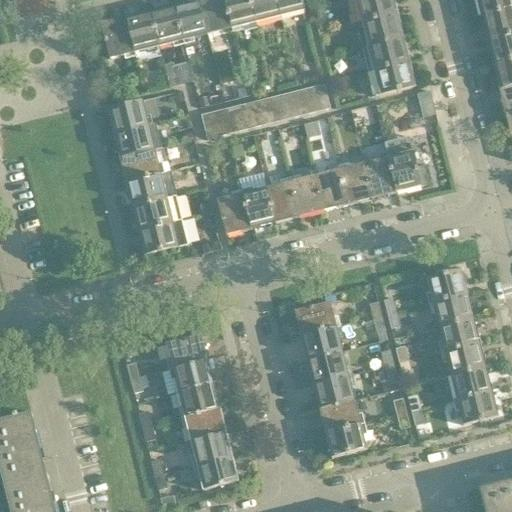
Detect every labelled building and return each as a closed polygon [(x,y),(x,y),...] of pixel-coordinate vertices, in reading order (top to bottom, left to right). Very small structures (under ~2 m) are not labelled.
[(224,0),(202,0),(199,1),(208,37),(232,30),(224,0)] [(250,0),(224,0),(232,30),(256,24),(250,0)] [(276,0),(250,0),(256,24),(281,18),(276,0)] [(302,0),(276,0),(281,18),(305,12),(302,0)] [(393,0),(356,0),(362,24),(398,16),(393,0)] [(511,0),(476,0),(481,18),(511,9),(511,0)] [(199,1),(175,7),(184,43),(208,37),(199,1)] [(175,7),(150,13),(159,49),(184,43),(175,7)] [(511,9),(481,18),(487,43),(511,36),(511,9)] [(150,13),(125,19),(134,55),(159,49),(150,13)] [(398,16),(362,24),(368,49),(404,40),(398,16)] [(110,61),(134,55),(125,19),(101,25),(110,61)] [(511,36),(487,43),(493,67),(511,61),(511,36)] [(404,40),(368,49),(374,73),(410,64),(404,40)] [(511,61),(493,67),(499,90),(511,86),(511,61)] [(410,64),(374,73),(380,98),(416,89),(410,64)] [(166,71),(170,85),(186,81),(182,67),(166,71)] [(167,79),(158,81),(160,90),(169,87),(167,79)] [(511,86),(499,90),(505,115),(511,113),(511,86)] [(324,87),(315,89),(318,101),(327,99),(324,87)] [(245,89),(237,91),(239,100),(247,97),(245,89)] [(315,89),(306,91),(309,103),(318,101),(315,89)] [(306,91),(298,93),(300,105),(309,103),(306,91)] [(298,93),(289,96),(292,107),(300,105),(298,93)] [(289,96),(280,98),(283,109),(292,107),(289,96)] [(280,98),(272,100),(275,111),(283,109),(280,98)] [(327,99),(318,101),(321,113),(330,111),(327,99)] [(272,100),(263,102),(266,114),(275,111),(272,100)] [(318,101),(309,103),(312,115),(321,113),(318,101)] [(107,111),(107,112),(114,136),(149,127),(143,102),(107,111)] [(263,102),(255,104),(258,116),(266,114),(263,102)] [(309,103),(300,105),(303,117),(312,115),(309,103)] [(255,104),(246,106),(249,118),(258,116),(255,104)] [(300,105),(292,107),(295,119),(303,117),(300,105)] [(246,106),(237,108),(240,120),(249,118),(246,106)] [(292,107),(283,109),(286,122),(295,119),(292,107)] [(237,108),(229,110),(232,122),(240,120),(237,108)] [(283,109),(275,111),(278,124),(286,122),(283,109)] [(229,110),(220,113),(223,124),(232,122),(229,110)] [(275,111),(266,114),(269,126),(278,124),(275,111)] [(220,113),(212,115),(215,126),(223,124),(220,113)] [(266,114),(258,116),(261,128),(269,126),(266,114)] [(202,117),(205,129),(215,126),(212,115),(202,117)] [(258,116),(249,118),(252,130),(261,128),(258,116)] [(249,118),(240,120),(243,132),(252,130),(249,118)] [(240,120),(232,122),(235,134),(243,132),(240,120)] [(232,122),(223,124),(226,136),(235,134),(232,122)] [(223,124),(215,126),(218,138),(226,136),(223,124)] [(215,126),(205,129),(208,141),(218,138),(215,126)] [(149,127),(114,136),(120,160),(155,151),(149,127)] [(386,152),(388,159),(397,195),(430,187),(425,167),(417,169),(411,146),(386,152)] [(155,151),(120,160),(126,185),(162,176),(155,151)] [(388,159),(364,165),(372,201),(397,195),(388,159)] [(364,165),(340,171),(348,207),(372,201),(364,165)] [(340,171),(315,177),(324,213),(348,207),(340,171)] [(168,200),(162,176),(126,185),(132,209),(168,200)] [(315,177),(291,183),(300,219),(324,213),(315,177)] [(291,183),(267,189),(275,225),(300,219),(291,183)] [(267,189),(242,195),(251,231),(275,225),(267,189)] [(242,195),(217,202),(226,237),(251,231),(242,195)] [(182,222),(176,198),(168,200),(132,209),(138,233),(182,222)] [(188,247),(182,222),(138,233),(144,258),(188,247)] [(426,280),(433,305),(468,296),(462,271),(426,280)] [(468,296),(433,305),(439,329),(474,320),(468,296)] [(393,300),(384,302),(387,316),(396,314),(393,300)] [(295,313),(301,338),(337,329),(331,304),(295,313)] [(378,304),(370,306),(373,320),(382,318),(378,304)] [(396,314),(387,316),(391,331),(400,329),(396,314)] [(382,318),(373,320),(377,334),(385,332),(382,318)] [(474,320),(439,329),(445,354),(480,345),(474,320)] [(337,329),(301,338),(307,362),(343,353),(337,329)] [(166,345),(172,370),(208,361),(202,336),(166,345)] [(480,345),(445,354),(451,377),(486,369),(480,345)] [(405,349),(396,351),(399,365),(408,363),(405,349)] [(355,402),(349,378),(343,353),(307,362),(319,411),(355,402)] [(382,355),(385,369),(394,366),(391,353),(382,355)] [(214,385),(208,361),(172,370),(179,394),(214,385)] [(408,363),(399,365),(403,379),(411,376),(408,363)] [(135,364),(127,367),(130,380),(139,378),(135,364)] [(397,380),(394,366),(385,369),(388,382),(397,380)] [(486,369),(451,377),(457,402),(492,393),(486,369)] [(139,378),(130,380),(134,394),(142,392),(139,378)] [(214,385),(179,394),(185,419),(220,410),(214,385)] [(492,393),(457,402),(463,427),(499,418),(492,393)] [(417,397),(408,399),(412,413),(420,411),(417,397)] [(394,403),(397,416),(406,414),(402,400),(394,403)] [(355,402),(319,411),(325,435),(361,426),(355,402)] [(220,410),(185,419),(191,443),(226,434),(220,410)] [(420,411),(412,413),(415,427),(424,425),(420,411)] [(148,413),(139,415),(143,429),(151,427),(148,413)] [(406,414),(397,416),(401,431),(409,429),(406,414)] [(29,417),(20,419),(19,419),(18,416),(14,418),(14,420),(0,423),(0,469),(5,489),(21,485),(48,478),(32,416),(29,417)] [(361,426),(325,435),(332,460),(367,451),(361,426)] [(151,427),(143,429),(146,443),(155,441),(151,427)] [(226,434),(191,443),(197,467),(232,458),(226,434)] [(232,458),(197,467),(203,492),(239,483),(232,458)] [(151,463),(155,478),(164,475),(160,461),(151,463)] [(164,475),(155,478),(158,492),(167,489),(164,475)] [(56,511),(48,478),(21,485),(5,489),(10,511),(56,511)] [(511,511),(511,483),(480,492),(484,511),(511,511)]
